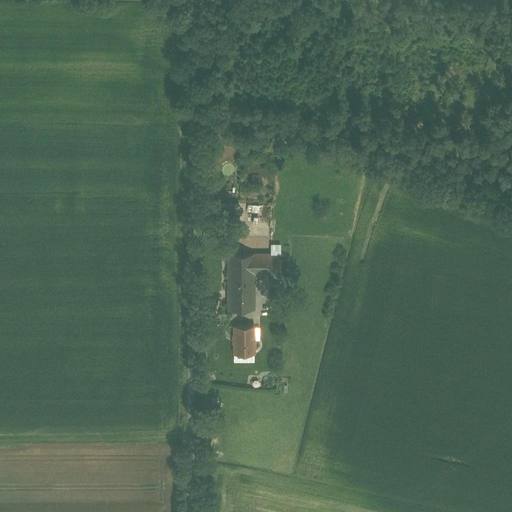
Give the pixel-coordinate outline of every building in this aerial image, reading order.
[(243,215),(242,201),(221,202),(222,216),(243,215)] [(281,244),(271,244),(271,253),(281,253),(281,244)] [(254,253),(229,253),(229,274),(239,274),(254,274),(254,272),(254,253)] [(271,253),(254,253),(254,272),(271,272),(281,272),(281,253),(271,253)] [(281,272),(271,272),(271,281),(280,281),(281,272)] [(254,274),(239,274),(229,274),(229,308),(254,308),(254,274)] [(254,326),(235,326),(235,352),(254,352),(254,348),(255,347),(255,341),(254,340),(254,326)]
